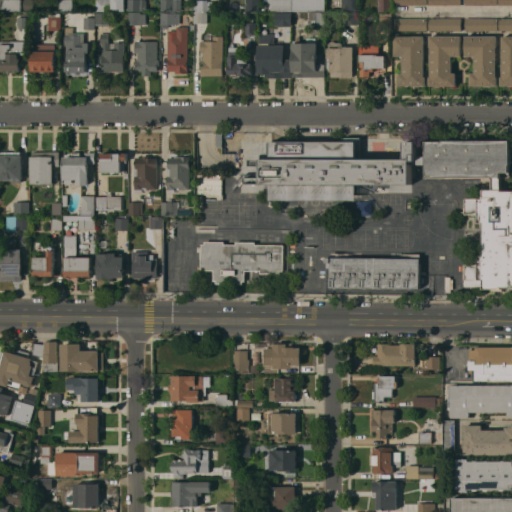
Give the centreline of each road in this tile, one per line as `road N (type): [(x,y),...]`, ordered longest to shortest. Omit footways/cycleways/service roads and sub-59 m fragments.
road 1 (secondary): [(511,321),(0,313)]
road 2 (residential): [(511,114),(0,114)]
road 3 (residential): [(138,317),(137,511)]
road 4 (residential): [(332,321),(332,511)]
